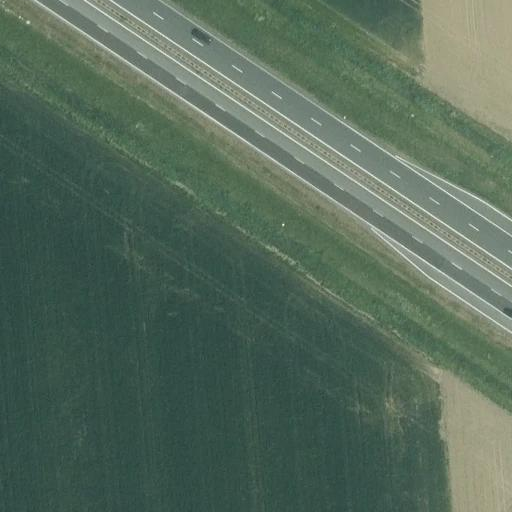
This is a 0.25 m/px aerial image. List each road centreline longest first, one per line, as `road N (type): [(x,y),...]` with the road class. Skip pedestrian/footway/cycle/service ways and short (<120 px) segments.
road 1 (trunk): [(50,0),(511,310)]
road 2 (trunk): [(511,251),(133,0)]
